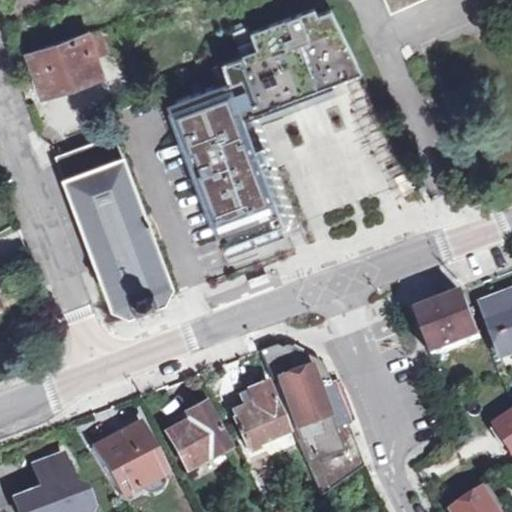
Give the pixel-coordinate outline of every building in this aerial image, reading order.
[(249,120),(338,87),(332,72),(361,62),(335,8),(320,14),(317,7),(239,37),(245,53),(216,64),(222,83),(171,103),(191,152),(197,150),(204,169),(198,172),(225,244),(286,221),(249,120)] [(502,37),(511,32),(511,20),(498,27),(502,37)] [(49,89),(104,71),(91,31),(28,54),(34,69),(41,67),(49,89)] [(136,308),(137,311),(142,309),(141,307),(156,302),(157,304),(163,302),(162,300),(178,294),(120,136),(60,156),(112,304),(132,310),(136,308)] [(269,282),(265,273),(246,280),(249,289),(269,282)] [(0,279),(0,313),(11,309),(0,279)] [(494,364),(469,293),(423,310),(438,353),(461,345),(471,373),(494,364)] [(505,352),(511,349),(511,301),(501,305),(503,312),(492,315),(505,352)] [(323,494),(366,464),(331,383),(329,384),(322,368),(277,342),(258,349),(272,380),(278,378),(296,433),(323,494)] [(248,414),(235,419),(248,449),(289,430),(267,383),(240,395),(245,407),(248,414)] [(188,470),(231,447),(206,401),(182,414),(185,421),(165,432),(188,470)] [(232,413),(235,419),(248,414),(245,407),(232,413)] [(511,414),(501,422),(511,438),(511,414)] [(142,485),(168,470),(151,440),(145,443),(136,426),(98,445),(126,494),(142,485)] [(64,454),(34,465),(43,487),(14,497),(19,511),(90,511),(93,506),(86,486),(75,483),(64,454)] [(168,470),(142,485),(151,492),(167,484),(168,470)] [(505,508),(491,485),(455,509),(456,511),(501,511),(505,508)]
